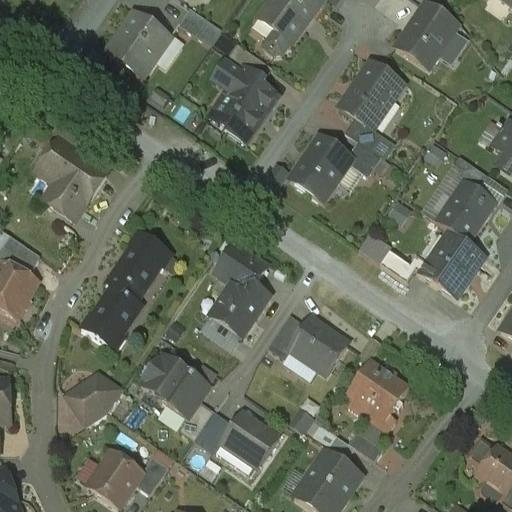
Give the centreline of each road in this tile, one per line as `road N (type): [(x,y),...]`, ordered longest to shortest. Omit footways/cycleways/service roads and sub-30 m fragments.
road 1 (residential): [(160,157),(61,304),(34,363),(34,470),(56,511)]
road 2 (residential): [(160,157),(315,263)]
road 3 (residential): [(372,511),(409,479),(483,377)]
road 4 (residential): [(315,263),(452,356)]
road 5 (residential): [(45,74),(160,157)]
road 6 (residential): [(315,263),(239,378)]
